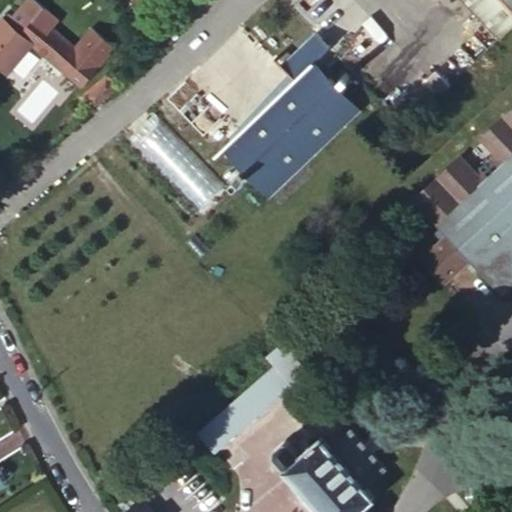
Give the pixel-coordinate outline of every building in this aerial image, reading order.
[(3,17),(0,20),(0,63),(9,71),(33,42),(82,83),(114,46),(92,27),(76,46),(53,26),(58,19),(37,0),(28,0),(14,15),(11,13),(7,19),(3,17)] [(511,0),(462,0),(499,37),(511,24),(511,0)] [(269,197),(359,109),(313,61),(328,47),(314,32),(281,64),(275,57),(274,58),(293,78),(215,155),(216,156),(223,149),(269,197)] [(427,79),(441,94),(450,85),(436,70),(427,79)] [(84,93),(94,105),(119,85),(107,73),(84,93)] [(511,100),(476,132),(497,153),(480,167),(460,149),(412,194),(439,223),(438,224),(447,234),(436,245),(431,239),(417,252),(444,281),(470,258),(502,292),(511,282),(511,100)] [(279,345),(192,424),(215,452),(304,373),(279,345)] [(287,454),(285,457),(333,511),(362,511),(355,503),(375,484),(366,475),(385,456),(352,418),(332,435),(322,424),(303,441),(292,430),(283,430),(278,435),(278,444),(287,454)] [(112,509),(113,511),(154,511),(139,491),(112,509)]
